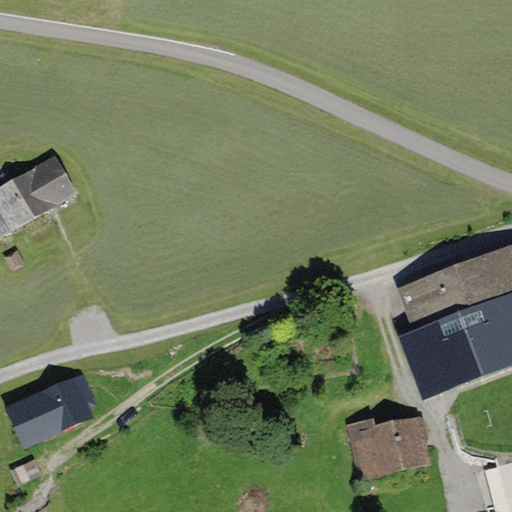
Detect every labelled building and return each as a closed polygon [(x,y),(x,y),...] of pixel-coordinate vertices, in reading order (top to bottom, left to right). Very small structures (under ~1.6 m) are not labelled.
[(0,185),(0,242),(54,211),(76,199),(55,162),(4,192),(0,185)] [(511,252),(400,292),(418,341),(403,347),(424,406),(511,375),(511,252)] [(19,254),(6,263),(13,274),(27,266),(19,254)] [(82,378),(6,414),(28,459),(98,426),(92,413),(98,411),(82,378)] [(375,423),(348,429),(359,486),(432,472),(423,423),(376,432),(375,423)] [(35,464),(11,474),(18,490),(42,480),(35,464)]
